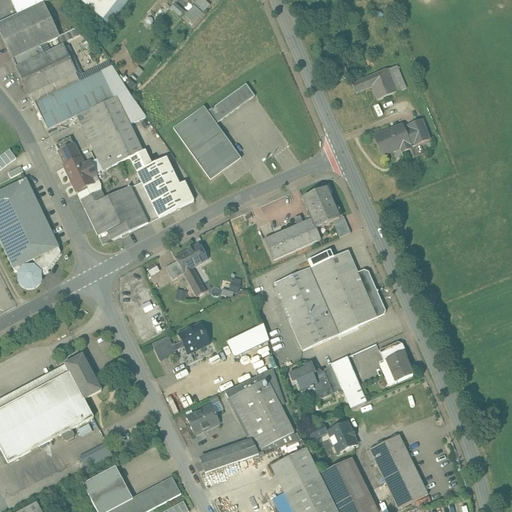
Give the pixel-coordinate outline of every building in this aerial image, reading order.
[(10,0),(18,15),(42,4),(49,0),(10,0)] [(74,0),(108,27),(129,0),(74,0)] [(199,0),(196,4),(194,6),(202,14),(210,5),(204,0),(199,0)] [(170,8),(179,17),(185,12),(176,3),(170,8)] [(42,4),(18,15),(0,23),(0,33),(13,60),(40,47),(58,38),(42,4)] [(45,57),(40,47),(13,60),(29,93),(74,71),(63,49),(45,57)] [(361,54),(342,62),(349,78),(367,70),(361,54)] [(349,78),(342,62),(327,68),(334,84),(349,78)] [(407,89),(397,66),(388,70),(397,93),(407,89)] [(387,69),(367,78),(371,88),(377,101),(397,93),(388,70),(387,69)] [(101,72),(34,104),(47,131),(77,117),(114,99),(110,90),(101,72)] [(367,78),(352,84),(356,94),(371,88),(367,78)] [(146,118),(129,95),(123,84),(110,90),(114,99),(117,98),(130,126),(146,118)] [(246,84),(207,113),(216,124),(254,96),(246,84)] [(114,99),(77,117),(103,172),(130,159),(143,153),(143,152),(130,126),(117,98),(114,99)] [(207,113),(204,108),(174,129),(211,181),(241,159),(216,124),(207,113)] [(422,121),(408,127),(411,135),(414,144),(415,146),(429,140),(422,121)] [(402,125),(373,137),(381,157),(400,150),(402,153),(411,149),(410,146),(414,144),(411,135),(407,137),(402,125)] [(0,156),(0,170),(16,159),(9,150),(0,156)] [(77,152),(62,160),(65,166),(80,159),(77,152)] [(143,153),(130,159),(132,164),(147,157),(145,152),(143,152),(143,153)] [(152,166),(147,157),(133,164),(159,219),(194,202),(185,183),(179,186),(166,159),(152,166)] [(65,166),(64,167),(78,194),(87,190),(86,188),(93,185),(90,178),(96,175),(90,163),(84,166),(80,159),(65,166)] [(20,167),(8,174),(10,179),(23,173),(20,167)] [(26,180),(0,192),(0,241),(14,270),(58,248),(59,248),(26,180)] [(101,191),(81,201),(98,237),(107,233),(111,242),(148,224),(130,187),(105,200),(101,191)] [(325,190),(302,199),(311,220),(316,230),(332,222),(339,220),(339,219),(338,219),(334,210),(335,210),(329,197),(328,197),(325,191),(325,190)] [(250,213),(244,216),(246,221),(253,218),(250,213)] [(343,217),(339,219),(339,220),(332,222),(340,239),(351,234),(343,217)] [(297,226),(264,241),(273,261),(321,240),(316,230),(311,220),(303,223),(301,220),(295,222),(297,226)] [(199,245),(175,258),(177,262),(184,275),(196,296),(204,291),(193,270),(208,261),(199,245)] [(58,248),(14,270),(15,272),(20,273),(18,278),(20,283),(22,286),(26,288),(30,289),(34,288),(38,285),(40,281),(41,279),(41,276),(40,273),(39,272),(42,271),(44,274),(47,272),(46,269),(47,268),(48,271),(60,256),(61,254),(60,252),(58,248)] [(329,260),(311,269),(330,313),(340,335),(383,316),(385,312),(377,294),(378,292),(376,291),(368,273),(364,271),(357,274),(348,252),(329,260)] [(326,253),(308,261),(311,269),(329,260),(326,253)] [(177,262),(166,269),(172,281),(184,275),(177,262)] [(311,269),(274,285),(293,329),(330,313),(311,269)] [(222,289),(221,295),(232,298),(233,293),(238,294),(241,284),(231,281),(229,291),(222,289)] [(177,299),(185,301),(186,292),(178,291),(177,299)] [(330,313),(293,329),(303,351),(340,335),(330,313)] [(200,326),(178,336),(187,355),(210,345),(200,326)] [(263,326),(227,343),(234,358),(269,342),(263,326)] [(168,338),(152,345),(160,363),(176,355),(168,338)] [(398,343),(386,349),(379,351),(384,362),(386,361),(402,353),(405,358),(407,357),(407,356),(402,345),(398,343)] [(402,353),(386,361),(384,362),(384,365),(381,366),(389,386),(395,383),(396,383),(412,376),(405,358),(402,353)] [(82,355),(64,365),(66,369),(69,374),(83,401),(84,401),(102,391),(82,355)] [(347,357),(331,364),(338,380),(341,389),(342,390),(342,389),(358,382),(347,357)] [(333,370),(317,377),(312,365),(311,364),(305,367),(305,369),(289,376),(293,384),(294,384),(296,383),(301,393),(311,389),(316,401),(332,394),(332,393),(328,384),(338,380),(333,370)] [(66,369),(0,403),(0,410),(69,374),(66,369)] [(284,406),(272,370),(225,393),(250,442),(257,456),(266,453),(264,449),(294,433),(280,408),(284,406)] [(0,410),(0,449),(8,464),(62,435),(64,441),(67,441),(74,437),(74,435),(71,430),(93,418),(84,401),(83,401),(69,374),(0,410)] [(338,380),(328,384),(332,393),(341,389),(338,380)] [(358,382),(342,389),(351,409),(367,402),(358,382)] [(211,406),(186,418),(195,436),(219,424),(211,406)] [(347,424),(329,432),(331,437),(329,438),(333,447),(335,446),(338,453),(356,445),(353,437),(354,436),(352,431),(350,432),(347,424)] [(324,425),(309,432),(312,439),(327,433),(324,425)] [(294,433),(264,449),(266,453),(298,442),(294,433)] [(399,436),(369,450),(398,510),(428,495),(399,436)] [(250,442),(200,460),(205,474),(257,456),(250,442)] [(106,445),(90,453),(90,455),(85,458),(90,467),(95,464),(111,455),(106,445)] [(306,450),(270,467),(284,495),(320,477),(319,475),(306,450)] [(377,511),(351,459),(319,475),(320,477),(337,511),(377,511)] [(115,468),(83,485),(97,511),(149,511),(181,495),(172,479),(132,500),(115,468)] [(337,511),(320,477),(284,495),(292,511),(337,511)] [(292,511),(284,495),(273,500),(278,511),(292,511)] [(187,511),(183,502),(164,511),(187,511)]
